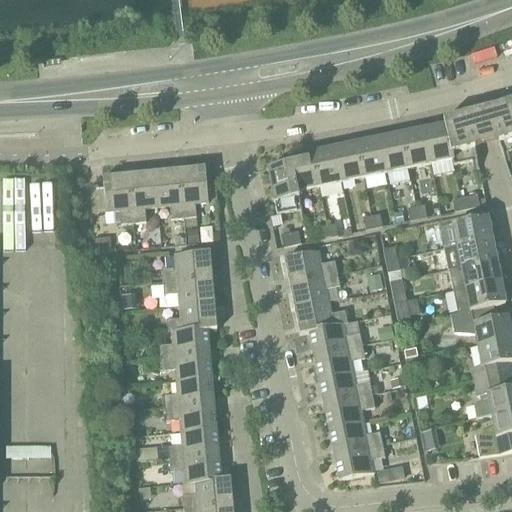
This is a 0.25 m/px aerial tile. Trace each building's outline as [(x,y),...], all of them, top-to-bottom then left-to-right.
[(486,112),(476,114),(485,148),(497,145),(502,157),(511,153),(511,114),(508,105),(487,112),(487,111),(486,112)] [(465,118),(443,122),(453,169),(476,164),(473,151),(485,148),(476,114),(466,117),(465,117),(465,118)] [(443,128),(422,133),(429,167),(433,166),(436,179),(453,175),(452,169),(453,169),(443,122),(442,122),(443,128)] [(422,133),(400,137),(407,172),(429,167),(422,133)] [(400,137),(377,142),(385,177),(407,172),(400,137)] [(377,142),(355,147),(362,181),(385,177),(377,142)] [(355,147),(333,151),(340,186),(362,181),(355,147)] [(333,151),(310,156),(318,191),(340,186),(333,151)] [(310,156),(288,161),(299,213),(300,213),(297,195),(318,191),(310,156)] [(289,167),(266,171),(276,218),(299,213),(288,161),(287,161),(289,167)] [(204,171),(177,173),(182,222),(195,221),(194,207),(207,206),(204,171)] [(153,176),(156,211),(168,210),(170,224),(182,222),(177,173),(153,176)] [(153,176),(128,178),(132,227),(145,226),(144,212),(156,211),(153,176)] [(132,227),(128,178),(102,181),(105,216),(118,214),(120,228),(132,227)] [(476,198),(467,199),(470,212),(479,210),(476,198)] [(467,199),(460,201),(462,214),(470,212),(467,199)] [(454,215),(462,214),(460,201),(451,203),(454,215)] [(423,209),(415,210),(417,223),(426,221),(423,209)] [(409,225),(417,223),(415,210),(406,212),(409,225)] [(379,218),(370,220),(373,232),(381,230),(379,218)] [(364,234),(373,232),(370,220),(362,221),(364,234)] [(451,228),(455,249),(491,242),(486,220),(451,228)] [(334,227),(326,229),(328,241),(337,240),(334,227)] [(320,243),(328,241),(326,229),(317,231),(320,243)] [(297,235),(288,237),(291,249),(300,248),(297,235)] [(291,249),(288,237),(280,239),(283,251),(291,249)] [(495,263),(491,242),(455,249),(460,271),(495,263)] [(384,264),(396,262),(394,250),(382,253),(384,264)] [(161,273),(162,286),(211,281),(209,255),(174,258),(175,272),(161,273)] [(283,262),(288,287),(336,278),(334,265),(320,268),(317,255),(283,262)] [(396,262),(384,264),(387,276),(398,274),(396,262)] [(500,285),(495,263),(460,271),(464,292),(500,285)] [(288,287),(293,312),(327,305),(325,293),(339,290),(336,278),(288,287)] [(213,306),(211,281),(162,286),(163,299),(177,297),(178,310),(213,306)] [(500,285),(464,292),(469,314),(492,310),(504,307),(500,285)] [(402,290),(390,292),(393,306),(405,303),(402,290)] [(409,325),(405,304),(393,306),(397,327),(409,325)] [(298,338),(308,336),(342,328),(346,328),(344,315),(330,317),(327,305),(293,312),(298,338)] [(166,336),(171,336),(206,334),(216,333),(213,306),(178,310),(179,322),(165,323),(166,336)] [(494,322),(492,310),(469,314),(449,318),(453,337),(474,338),(476,350),(511,342),(507,320),(494,322)] [(308,336),(313,360),(361,350),(356,326),(346,328),(342,328),(308,336)] [(158,349),(159,362),(208,357),(206,334),(171,336),(172,348),(158,349)] [(473,386),(510,379),(508,366),(511,365),(511,346),(511,342),(476,350),(480,370),(470,372),(473,386)] [(318,384),(352,377),(353,377),(351,364),(363,361),(361,350),(313,360),(318,384)] [(210,382),(208,357),(159,362),(160,375),(174,373),(175,386),(210,382)] [(352,377),(318,384),(323,409),(371,399),(369,387),(355,389),(352,377)] [(486,398),(487,401),(470,405),(474,422),(490,419),(511,414),(511,388),(510,379),(473,386),(476,400),(486,398)] [(212,408),(210,382),(175,386),(176,398),(162,399),(163,412),(212,408)] [(328,434),(362,427),(360,414),(374,412),(371,399),(323,409),(328,434)] [(215,433),(212,408),(163,412),(165,425),(179,423),(180,436),(215,433)] [(511,437),(511,414),(490,419),(494,441),(511,437)] [(328,434),(333,458),(381,449),(379,436),(365,439),(362,427),(328,434)] [(217,458),(215,433),(180,436),(181,449),(167,450),(168,463),(217,458)] [(384,461),(381,449),(333,458),(338,484),(373,477),(370,464),(384,461)] [(184,488),(194,487),(219,482),(217,458),(168,463),(169,475),(183,474),(184,488)] [(400,471),(377,477),(379,488),(403,482),(400,471)] [(229,481),(219,482),(194,487),(195,498),(181,500),(182,511),(184,511),(232,507),(229,481)]
